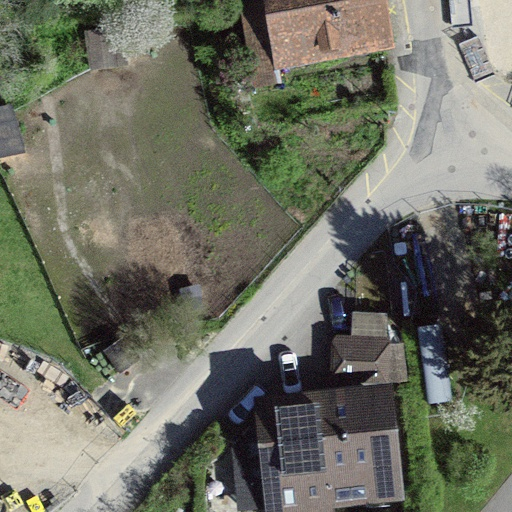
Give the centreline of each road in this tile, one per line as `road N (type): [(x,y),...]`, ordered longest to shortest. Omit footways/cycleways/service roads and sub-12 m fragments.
road 1 (residential): [(462,125),(109,511)]
road 2 (residential): [(462,125),(439,0)]
